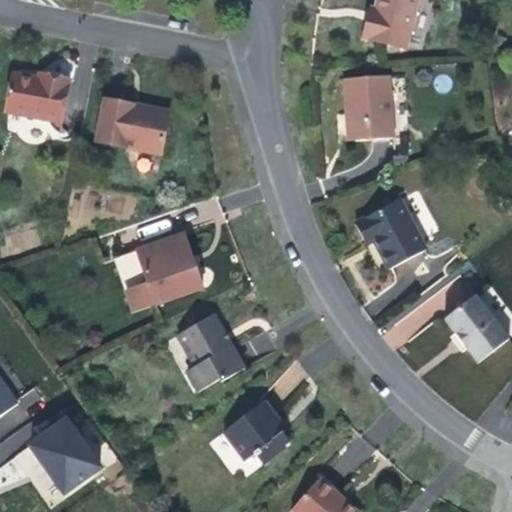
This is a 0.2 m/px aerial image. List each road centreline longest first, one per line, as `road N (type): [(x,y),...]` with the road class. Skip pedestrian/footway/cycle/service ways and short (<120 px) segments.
road 1 (residential): [(251,19),(321,293),(427,421),(511,474)]
road 2 (residential): [(26,0),(47,21),(216,56),(251,19)]
